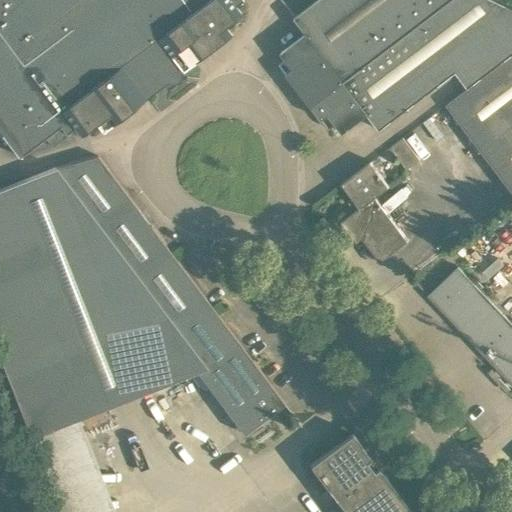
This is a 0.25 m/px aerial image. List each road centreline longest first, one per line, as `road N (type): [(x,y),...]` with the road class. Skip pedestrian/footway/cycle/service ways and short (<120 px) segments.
road 1 (residential): [(302,258),(285,206),(283,158),(263,104),(239,93),(216,96),(166,130),(153,152),(160,182),(179,205),(248,232)]
road 2 (residential): [(486,511),(302,258)]
